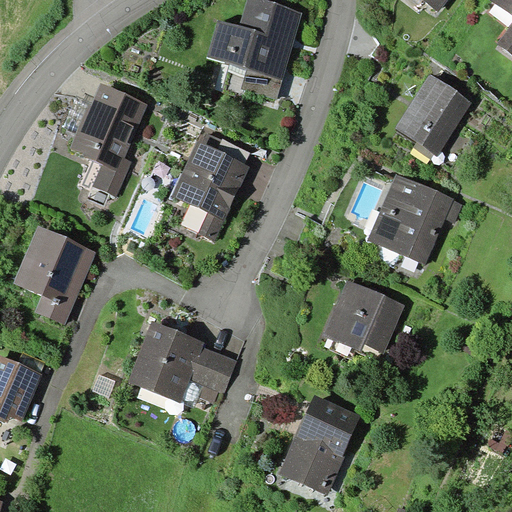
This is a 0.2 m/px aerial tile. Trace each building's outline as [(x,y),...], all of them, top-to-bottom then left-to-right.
[(413,0),(441,21),(456,0),(413,0)] [(511,0),(496,0),(486,13),(511,32),(495,52),(511,64),(511,0)] [(297,21),(248,7),(239,38),(215,31),(205,63),(277,85),(297,21)] [(474,111),(430,81),(394,134),(438,164),(474,111)] [(114,198),(150,111),(99,90),(73,155),(100,166),(91,188),(114,198)] [(247,169),(194,149),(174,201),(227,221),(247,169)] [(453,201),(395,178),(367,246),(425,269),(453,201)] [(93,255),(33,232),(10,289),(40,301),(35,315),(64,327),(93,255)] [(408,310),(350,286),(327,343),(385,367),(408,310)] [(207,348),(155,329),(132,390),(184,410),(192,388),(228,401),(240,370),(204,356),(207,348)] [(0,417),(21,426),(41,376),(0,359),(0,417)] [(329,499),(363,422),(317,402),(283,479),(329,499)]
